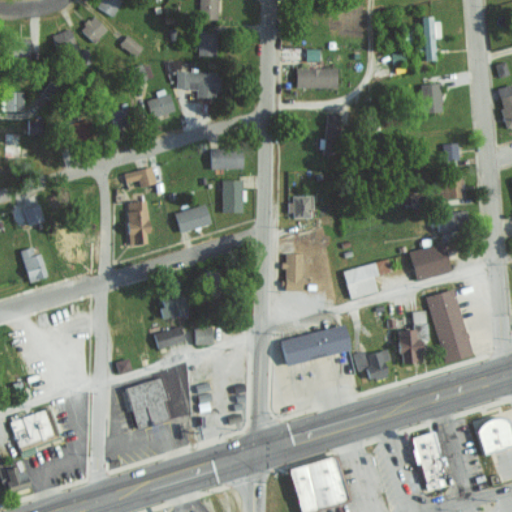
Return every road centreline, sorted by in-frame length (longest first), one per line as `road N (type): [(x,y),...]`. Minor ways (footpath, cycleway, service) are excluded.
road 1 (residential): [(503,371),(473,0)]
road 2 (residential): [(101,499),(106,161)]
road 3 (residential): [(0,192),(264,113)]
road 4 (residential): [(0,311),(264,235)]
road 5 (primary): [(251,451),(511,368)]
road 6 (tertiary): [(264,235),(268,0)]
road 7 (tertiary): [(251,451),(264,235)]
road 8 (primary): [(101,499),(251,451)]
